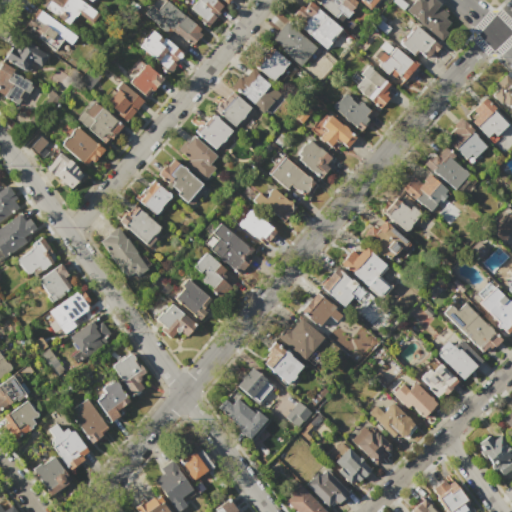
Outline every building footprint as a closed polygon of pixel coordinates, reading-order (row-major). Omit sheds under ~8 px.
[(40,4),(43,0),(77,0),(97,15),(81,36),(40,4)] [(144,13),(151,5),(156,9),(164,0),(203,32),(191,46),(172,30),(169,34),(144,13)] [(194,0),(213,0),(223,8),(207,27),(186,10),(194,0)] [(305,0),(340,30),(325,48),(289,18),(305,0)] [(352,0),(357,4),(341,23),(313,0),(352,0)] [(359,0),(376,0),(369,8),(359,0)] [(390,0),(400,0),(405,4),(400,9),(390,0)] [(404,11),(413,0),(429,0),(455,21),(439,40),(404,11)] [(37,9),(74,36),(60,55),(23,28),(37,9)] [(372,23),(377,18),(389,28),(385,34),(372,23)] [(283,21),(314,47),(299,65),(268,39),(283,21)] [(399,43),(414,25),(440,46),(435,53),(431,50),(425,58),(416,50),(412,54),(399,43)] [(137,45),(152,28),(183,55),(169,72),(137,45)] [(3,58),(15,38),(46,56),(34,76),(3,58)] [(416,64),(398,85),(375,65),(393,44),(416,64)] [(255,67),(270,49),(286,62),(271,80),(255,67)] [(126,82),(142,62),(160,78),(144,97),(126,82)] [(0,63),(39,86),(25,110),(0,95),(0,63)] [(366,66),(388,84),(383,89),(390,95),(379,109),(353,87),(362,77),(359,74),(366,66)] [(89,90),(78,81),(90,67),(101,76),(89,90)] [(232,84),(246,67),(268,85),(253,102),(232,84)] [(511,78),(511,117),(487,92),(507,73),(511,78)] [(119,82),(142,102),(126,121),(103,102),(119,82)] [(48,91),(58,99),(28,138),(17,130),(48,91)] [(370,111),(355,129),(329,107),(342,91),(356,103),(357,101),(370,111)] [(233,126),(213,109),(228,92),(248,108),(233,126)] [(483,99),(509,126),(491,143),(465,116),(483,99)] [(76,118),(91,100),(120,125),(105,143),(76,118)] [(300,123),(294,118),(304,105),(310,111),(300,123)] [(195,132),(210,114),(229,131),(214,149),(195,132)] [(328,116),(354,138),(339,155),(313,133),(328,116)] [(469,164),(442,136),(460,118),(487,147),(469,164)] [(74,127),(101,149),(86,168),(59,145),(74,127)] [(191,135),(215,156),(198,175),(174,155),(191,135)] [(30,147),(39,137),(53,149),(45,159),(30,147)] [(307,139),(334,162),(319,180),(292,157),(307,139)] [(421,164),(438,144),(469,170),(452,190),(421,164)] [(59,156),(81,174),(68,189),(47,171),(59,156)] [(282,157),(313,183),(298,201),(268,175),(282,157)] [(170,159),(200,184),(184,203),(154,178),(170,159)] [(399,190),(419,167),(448,192),(429,215),(399,190)] [(151,180),(169,195),(152,215),(135,200),(151,180)] [(250,201),(265,183),(294,208),(279,225),(250,201)] [(0,217),(0,191),(6,187),(19,205),(0,217)] [(382,213),(397,195),(419,214),(404,231),(382,213)] [(116,221),(130,204),(161,229),(146,247),(116,221)] [(273,230),(259,247),(233,225),(247,208),(273,230)] [(0,225),(21,210),(37,232),(0,258),(0,225)] [(504,213),(511,221),(511,230),(501,241),(488,228),(504,213)] [(365,242),(382,222),(406,242),(389,262),(365,242)] [(217,224),(251,253),(235,272),(201,243),(217,224)] [(116,227),(145,269),(126,282),(97,241),(116,227)] [(39,237),(55,260),(28,279),(12,256),(39,237)] [(339,264),(357,242),(384,265),(366,287),(339,264)] [(476,242),(485,251),(477,259),(468,250),(476,242)] [(203,255),(235,281),(220,299),(188,273),(203,255)] [(58,264),(73,285),(49,303),(34,282),(58,264)] [(335,269),(358,288),(342,307),(319,288),(335,269)] [(511,295),(502,285),(511,275),(511,295)] [(175,302),(190,284),(213,303),(198,321),(175,302)] [(477,302),(492,287),(511,307),(511,324),(505,331),(477,302)] [(63,332),(48,311),(79,289),(94,310),(63,332)] [(298,312),(314,292),(340,314),(323,333),(298,312)] [(442,312),(457,298),(497,339),(481,353),(442,312)] [(152,321),(168,302),(195,324),(179,343),(152,321)] [(68,338),(98,317),(114,339),(83,360),(68,338)] [(321,340),(305,359),(278,336),(294,317),(321,340)] [(434,353),(454,334),(480,361),(461,380),(434,353)] [(272,342),(300,366),(285,384),(257,360),(272,342)] [(109,365),(128,351),(150,382),(131,396),(109,365)] [(0,355),(10,369),(0,376),(0,355)] [(420,379),(437,363),(456,383),(439,399),(420,379)] [(250,368),(269,385),(253,404),(234,388),(250,368)] [(0,412),(0,383),(10,376),(23,395),(0,412)] [(110,422),(90,395),(112,379),(132,407),(110,422)] [(391,395),(408,379),(434,406),(417,422),(391,395)] [(247,439),(215,412),(232,392),(264,419),(247,439)] [(366,412),(383,396),(412,426),(396,442),(366,412)] [(84,399),(107,432),(89,445),(66,412),(84,399)] [(296,401),(309,412),(301,421),(288,410),(296,401)] [(0,419),(24,402),(39,424),(14,441),(0,421),(0,419)] [(511,444),(496,422),(511,411),(511,444)] [(67,471),(41,435),(64,419),(89,455),(67,471)] [(349,440),(365,424),(390,451),(374,466),(349,440)] [(511,455),(491,470),(473,446),(494,430),(511,455)] [(197,493),(175,463),(196,448),(218,478),(197,493)] [(346,449),(368,471),(351,487),(329,465),(346,449)] [(48,496),(29,469),(49,455),(68,482),(48,496)] [(176,511),(174,511),(149,477),(170,461),(197,498),(176,511)] [(304,484),(321,467),(346,494),(329,510),(304,484)] [(323,511),(288,511),(279,502),(297,485),(323,511)] [(444,511),(435,499),(454,485),(470,508),(464,511),(444,511)] [(137,511),(134,507),(153,493),(166,511),(137,511)] [(0,511),(0,500),(3,498),(13,511),(0,511)] [(209,511),(227,499),(236,511),(209,511)] [(433,511),(411,511),(422,501),(433,511)]
